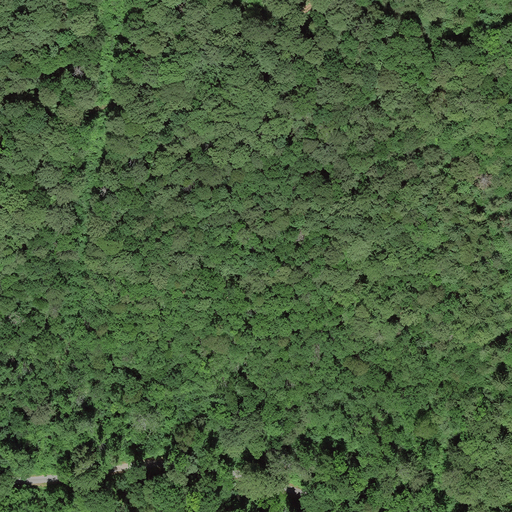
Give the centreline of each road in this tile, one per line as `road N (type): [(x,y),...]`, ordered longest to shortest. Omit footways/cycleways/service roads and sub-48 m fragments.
road 1 (motorway): [(511,205),(237,293),(0,401)]
road 2 (motorway): [(0,470),(243,372),(511,294)]
road 3 (track): [(0,481),(176,464),(354,511)]
